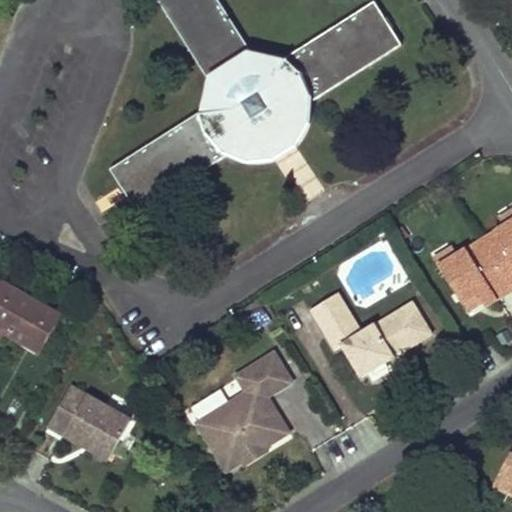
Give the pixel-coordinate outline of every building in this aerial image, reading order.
[(217,0),(157,0),(209,80),(206,87),(202,98),(200,108),(201,115),(112,171),(139,215),(229,157),(242,162),(259,165),(275,161),(292,152),(303,140),(310,125),(312,113),(312,104),(402,47),(375,5),(286,61),(274,56),(261,53),(251,53),(217,0)] [(507,228),(511,224),(511,215),(503,221),(507,228)] [(462,255),(442,267),(465,306),(482,296),(487,303),(489,307),(502,299),(511,293),(511,224),(507,228),(462,255)] [(437,260),(442,267),(462,255),(458,248),(437,260)] [(0,284),(0,343),(3,345),(9,336),(27,346),(29,342),(46,351),(63,320),(0,284)] [(482,296),(465,306),(469,314),(487,303),(482,296)] [(340,297),(313,314),(338,353),(344,350),(364,381),(372,376),(386,367),(433,337),(416,310),(368,341),(364,335),(360,329),(347,337),(339,324),(352,315),(340,297)] [(368,341),(416,310),(413,305),(364,335),(368,341)] [(347,337),(360,329),(352,315),(339,324),(347,337)] [(29,342),(27,346),(44,355),(46,351),(29,342)] [(274,358),(237,381),(247,397),(199,428),(229,475),(246,465),(242,458),(263,445),(268,451),(291,437),(277,415),(271,419),(262,406),(269,402),(292,386),(274,358)] [(376,382),(390,373),(386,367),(372,376),(376,382)] [(136,423),(76,391),(54,430),(88,449),(91,443),(99,447),(96,453),(105,458),(114,463),(117,456),(129,435),(136,423)] [(271,419),(277,415),(269,402),(262,406),(271,419)] [(128,462),(140,441),(129,435),(117,456),(128,462)] [(91,443),(88,449),(96,453),(99,447),(91,443)] [(261,463),(271,456),(268,451),(263,445),(242,458),(246,465),(249,470),(261,463)] [(511,458),(510,457),(494,488),(509,496),(507,500),(511,502),(511,458)]
